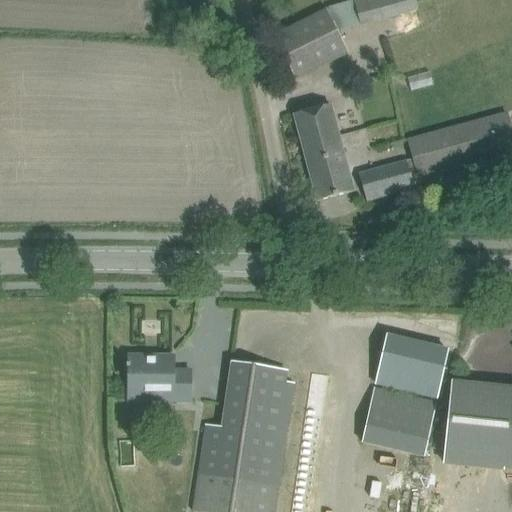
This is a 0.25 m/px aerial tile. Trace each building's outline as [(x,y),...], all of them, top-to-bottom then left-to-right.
[(353,0),(354,0),(360,25),(417,10),(413,0),(353,0)] [(273,36),(295,80),(349,53),(327,10),(273,36)] [(294,114),(317,201),(353,192),(330,105),(294,114)] [(359,174),(361,182),(366,201),(415,188),(412,178),(418,176),(418,177),(511,151),(511,132),(507,114),(406,141),(411,160),(359,174)] [(386,337),(381,356),(375,384),(437,398),(448,351),(386,337)] [(191,391),(191,371),(174,371),(174,357),(129,356),(129,364),(127,364),(127,368),(126,391),(157,391),(172,391),(172,403),(191,403),(191,401),(191,391)] [(200,511),(274,511),(287,426),(293,383),(284,381),(286,371),(229,362),(220,422),(205,419),(203,431),(191,511),(200,511)] [(443,462),(511,468),(511,387),(451,382),(443,462)] [(360,445),(421,460),(435,404),(374,389),(360,445)]
